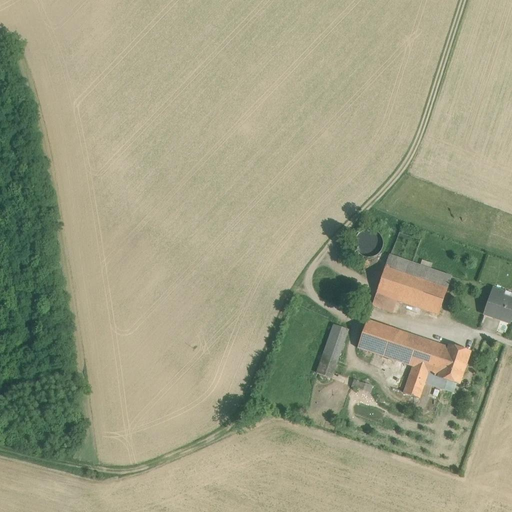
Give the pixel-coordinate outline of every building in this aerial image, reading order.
[(382,249),(383,244),(382,238),(379,233),(374,230),(369,229),(363,230),(358,234),(355,238),(354,244),(355,250),(359,254),(363,257),(369,258),(375,257),(379,254),(382,249)] [(452,277),(389,256),(386,267),(448,288),(452,277)] [(448,288),(386,267),(376,294),(397,301),(439,316),(448,288)] [(505,293),(493,288),(484,314),(511,324),(511,319),(511,301),(503,298),(505,293)] [(397,301),(376,294),(372,306),(393,313),(397,301)] [(441,346),(367,321),(358,349),(413,368),(429,373),(431,374),(441,346)] [(334,326),(317,374),(332,380),(349,331),(334,326)] [(471,353),(449,346),(448,349),(441,346),(431,374),(439,377),(438,379),(460,386),(471,353)] [(429,373),(413,368),(404,394),(420,399),(429,373)] [(370,392),(371,385),(351,381),(350,389),(370,392)] [(442,384),(433,381),(428,397),(436,400),(442,384)]
